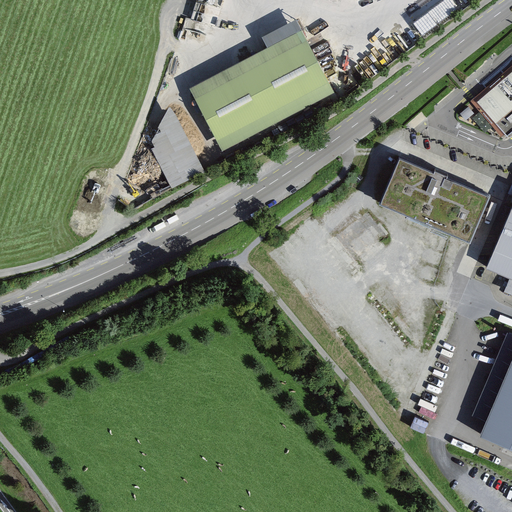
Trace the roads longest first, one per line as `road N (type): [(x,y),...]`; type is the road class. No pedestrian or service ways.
road 1 (secondary): [(511,4),(249,197),(126,262),(0,313)]
road 2 (track): [(448,511),(261,280),(238,263),(198,270),(16,358),(0,357)]
road 3 (track): [(105,234),(168,37)]
road 4 (track): [(238,263),(333,188),(348,170),(355,125)]
